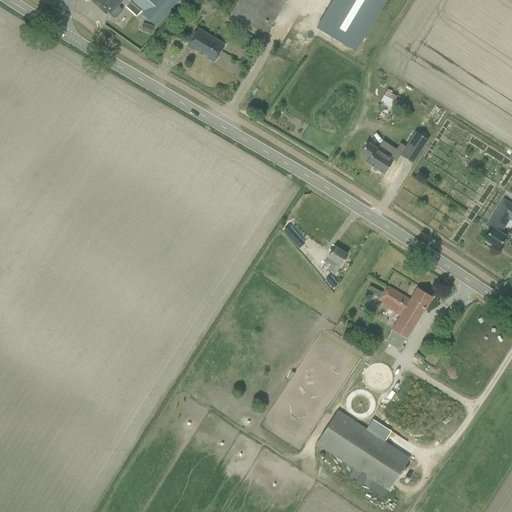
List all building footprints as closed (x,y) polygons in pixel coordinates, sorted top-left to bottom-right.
[(141,14),(156,27),(179,0),(96,0),(109,11),(108,14),(113,18),(117,18),(121,12),(121,10),(117,6),(122,1),(120,0),(131,0),(144,11),(141,14)] [(238,0),(230,14),(265,35),(285,0),(238,0)] [(333,0),(317,27),(355,50),(384,0),(333,0)] [(142,23),(140,31),(152,35),(155,27),(142,23)] [(187,46),(214,62),(224,45),(197,29),(187,46)] [(393,106),(397,95),(386,91),(382,102),(393,106)] [(415,132),(400,155),(413,164),(428,140),(415,132)] [(367,142),(360,154),(368,159),(365,163),(384,175),(393,160),(377,149),(378,149),(367,142)] [(484,239),(498,248),(506,236),(499,231),(503,225),(505,226),(509,219),(511,220),(511,204),(504,199),(488,224),(492,227),(484,239)] [(289,226),(283,231),(289,237),(299,248),(305,244),(304,243),(295,233),(289,226)] [(329,270),(335,274),(347,255),(335,247),(327,258),(325,262),(332,266),(329,270)] [(324,279),(333,288),(338,283),(330,274),(324,279)] [(397,352),(400,354),(405,347),(402,345),(406,339),(407,339),(432,298),(417,288),(410,300),(388,287),(381,299),(389,304),(387,307),(400,316),(385,341),(398,349),(397,352)] [(338,411),(316,444),(353,468),(349,475),(383,497),(387,491),(397,476),(409,458),(376,436),(371,433),(341,413),(338,411)]
